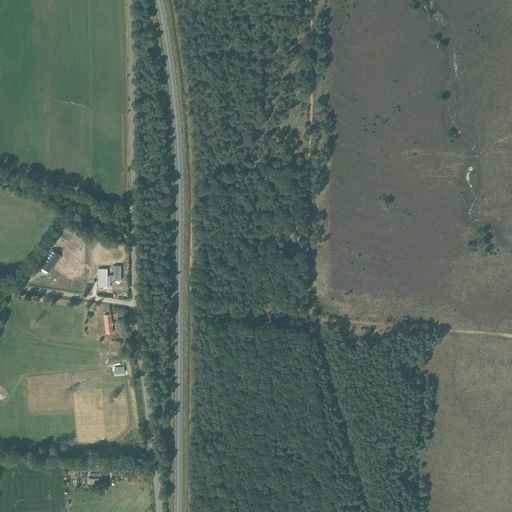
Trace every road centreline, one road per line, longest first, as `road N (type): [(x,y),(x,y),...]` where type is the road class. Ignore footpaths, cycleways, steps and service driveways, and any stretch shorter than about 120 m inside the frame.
road 1 (track): [(370,511),(310,309),(311,0)]
road 2 (primary): [(178,511),(180,160),(158,0)]
road 3 (unclassified): [(135,304),(131,0)]
road 4 (unclassified): [(158,511),(135,304)]
road 5 (unclassified): [(0,300),(19,287),(135,304)]
